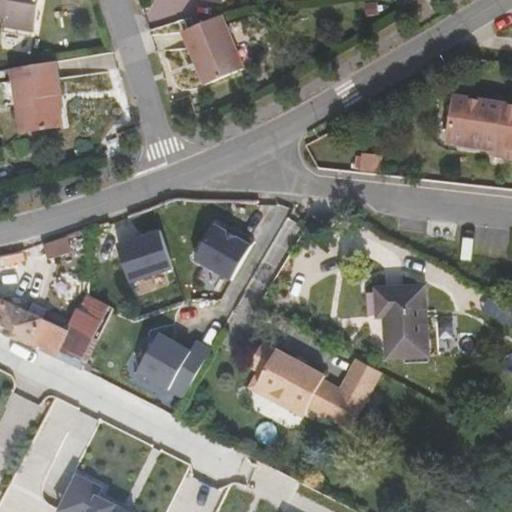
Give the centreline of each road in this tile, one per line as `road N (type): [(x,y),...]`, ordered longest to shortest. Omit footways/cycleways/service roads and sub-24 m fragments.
road 1 (residential): [(185,173),(321,108),(500,0)]
road 2 (residential): [(511,217),(185,173)]
road 3 (residential): [(163,179),(119,0)]
road 4 (residential): [(0,231),(163,179)]
